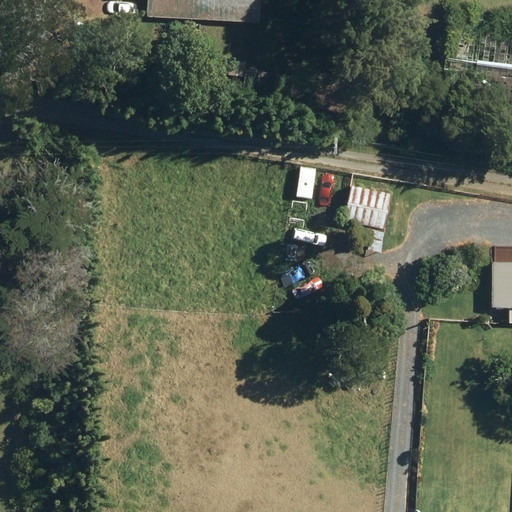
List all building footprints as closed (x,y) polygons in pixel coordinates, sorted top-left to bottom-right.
[(147,0),(146,12),(258,18),(259,0),(147,0)] [(439,93),(511,103),(511,17),(451,9),(439,93)] [(252,94),(362,111),(367,74),(317,67),(316,74),(256,66),(252,94)] [(411,180),(395,178),(394,191),(410,192),(411,180)] [(342,216),(384,224),(390,189),(349,181),(342,216)] [(387,236),(371,235),(369,266),(386,267),(387,236)] [(507,318),(511,318),(511,256),(491,257),(491,302),(507,303),(507,318)] [(365,296),(382,296),(382,277),(365,277),(365,296)]
